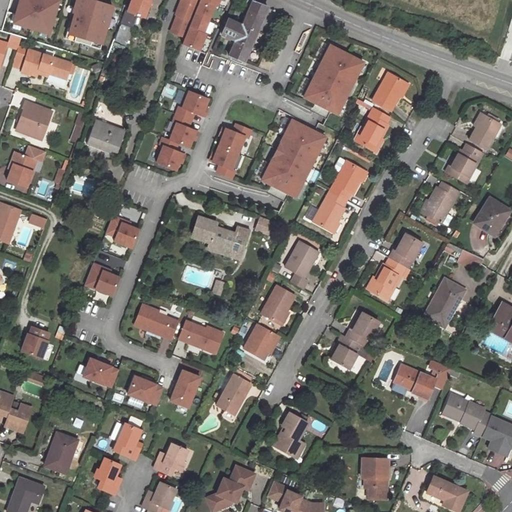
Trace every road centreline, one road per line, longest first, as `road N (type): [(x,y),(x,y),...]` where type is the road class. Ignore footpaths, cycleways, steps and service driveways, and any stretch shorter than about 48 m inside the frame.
road 1 (residential): [(171,368),(116,346),(108,332),(162,195),(190,178),(229,83),(266,96),(306,2)]
road 2 (residential): [(277,386),(458,65)]
road 3 (unknown): [(126,0),(108,48),(94,58),(0,28)]
road 4 (secondary): [(306,2),(458,65)]
road 5 (residential): [(511,494),(404,439)]
